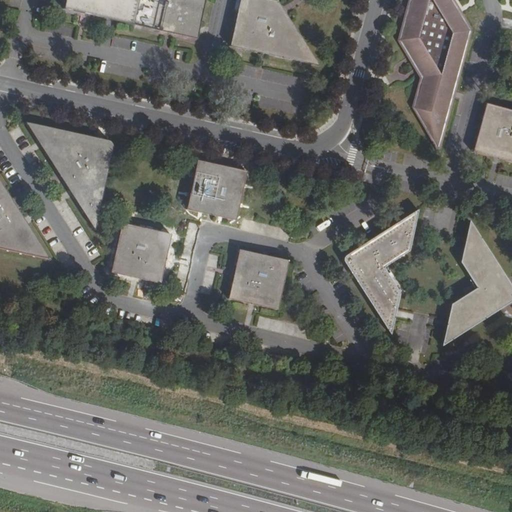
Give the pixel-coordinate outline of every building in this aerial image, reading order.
[(67,0),(65,10),(76,12),(132,26),(198,39),(206,0),(67,0)] [(314,69),(273,4),(257,0),(239,0),(229,49),(237,51),(314,69)] [(408,0),(397,41),(407,57),(408,60),(415,72),(418,76),(420,79),(412,107),(439,153),(472,31),(453,0),(408,0)] [(511,165),(511,111),(487,105),(473,155),(511,165)] [(104,143),(29,126),(94,228),(101,195),(111,152),(110,148),(107,145),(104,143)] [(244,174),(199,164),(187,212),(233,222),(244,174)] [(0,248),(46,259),(0,186),(0,248)] [(410,239),(416,212),(343,259),(388,335),(395,308),(398,295),(382,269),(407,253),(410,239)] [(511,302),(511,292),(469,225),(464,248),(460,264),(476,290),(450,306),(448,320),(445,332),(442,347),(501,310),(511,302)] [(157,284),(168,238),(123,227),(112,274),(157,284)] [(275,310),(285,265),(239,254),(229,300),(275,310)] [(448,351),(462,345),(459,339),(446,345),(448,351)]
